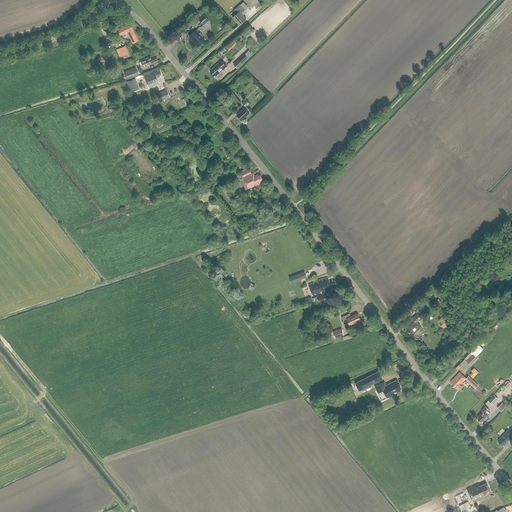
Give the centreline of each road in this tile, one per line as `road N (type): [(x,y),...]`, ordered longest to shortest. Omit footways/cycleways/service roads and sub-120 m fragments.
road 1 (tertiary): [(511,486),(282,193),(116,0)]
road 2 (unclassified): [(0,55),(58,38),(108,0)]
